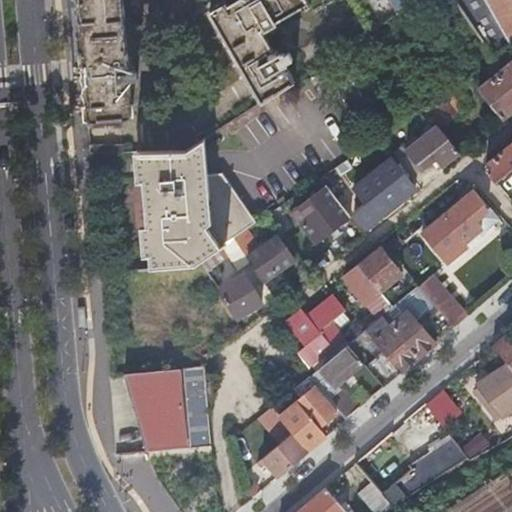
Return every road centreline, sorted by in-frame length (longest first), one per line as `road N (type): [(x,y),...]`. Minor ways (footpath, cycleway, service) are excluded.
road 1 (primary): [(108,511),(64,396),(33,0)]
road 2 (residential): [(511,309),(271,511)]
road 3 (residential): [(469,162),(241,341)]
road 4 (primary): [(0,163),(22,422)]
